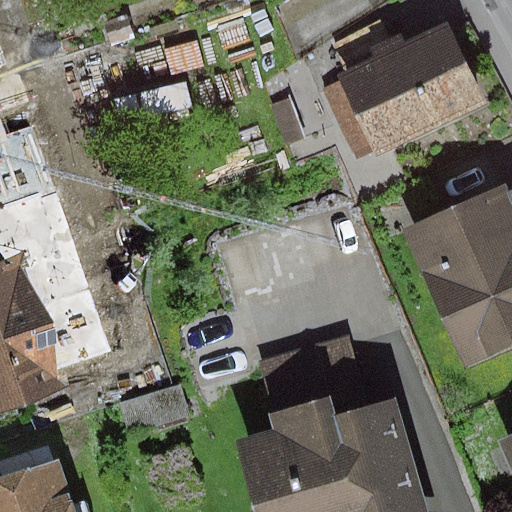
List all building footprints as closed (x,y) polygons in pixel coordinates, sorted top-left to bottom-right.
[(503,107),(462,21),(350,76),(392,161),(503,107)] [(63,121),(0,143),(0,415),(149,362),(63,121)] [(511,363),(511,190),(416,237),(484,378),(511,363)] [(428,511),(398,404),(339,420),(334,401),(244,426),(268,511),(428,511)] [(98,511),(79,455),(0,482),(0,511),(98,511)]
